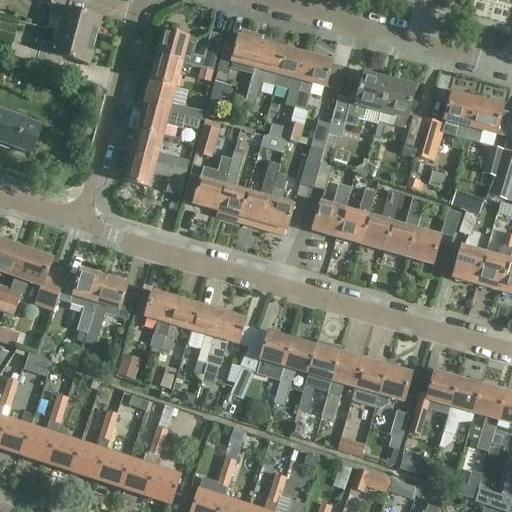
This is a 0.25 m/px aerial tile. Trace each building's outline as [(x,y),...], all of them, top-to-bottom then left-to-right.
[(59,20),(55,33),(95,44),(101,20),(62,10),(64,0),(40,0),(39,4),(51,7),(48,17),(59,20)] [(89,66),(95,44),(55,33),(52,46),(41,43),(35,67),(58,73),(62,59),(89,66)] [(213,73),(219,47),(222,38),(210,35),(204,59),(192,57),(196,42),(164,33),(158,58),(181,65),(200,70),(213,73)] [(262,45),(250,42),(251,36),(240,33),(238,39),(237,41),(226,38),(217,72),(228,75),(229,70),(253,76),(262,45)] [(253,76),(252,81),(250,88),(247,97),(245,105),(254,108),(256,99),(259,88),(260,84),(275,88),(285,51),(262,45),(253,76)] [(32,55),(11,48),(8,56),(30,64),(32,55)] [(301,83),(308,58),(285,51),(275,88),(290,92),(289,96),(286,107),(287,107),(294,109),(301,83)] [(151,83),(174,89),(181,65),(158,58),(151,83)] [(294,109),(303,111),(310,85),(325,89),(331,68),(331,66),(332,64),(308,58),(301,83),(294,109)] [(200,70),(197,80),(210,84),(213,73),(200,70)] [(380,115),(390,79),(386,78),(385,81),(363,75),(359,90),(356,100),(351,99),(351,101),(338,98),(330,127),(331,127),(324,152),(321,162),(320,165),(326,167),(334,138),(340,140),(342,130),(344,125),(356,129),(358,121),(359,119),(363,120),(366,111),(380,115)] [(394,81),(390,79),(380,115),(395,119),(393,128),(404,131),(406,122),(415,89),(393,83),(394,81)] [(167,114),(199,123),(202,114),(188,111),(188,110),(170,105),(174,89),(151,83),(144,109),(167,114)] [(466,99),(467,97),(456,93),(455,96),(451,95),(444,123),(458,127),(455,139),(466,142),(477,102),(466,99)] [(216,121),(222,101),(210,98),(205,118),(216,121)] [(491,103),(490,106),(477,102),(466,142),(479,145),(482,133),(495,137),(503,109),(501,109),(501,106),(491,103)] [(138,133),(161,139),(164,127),(183,131),(184,128),(197,131),(199,123),(167,114),(144,109),(138,133)] [(41,128),(0,112),(0,144),(31,156),(41,128)] [(415,158),(423,129),(425,122),(413,118),(402,157),(414,160),(415,158)] [(211,160),(220,126),(205,122),(195,155),(211,160)] [(324,152),(331,127),(330,127),(317,123),(312,142),(310,148),(311,148),(324,152)] [(298,145),(300,139),(303,128),(290,125),(289,131),(286,142),(298,145)] [(286,142),(289,131),(271,126),(268,137),(286,142)] [(423,129),(415,158),(426,161),(435,133),(423,129)] [(131,158),(186,172),(189,164),(157,155),(161,139),(138,133),(131,158)] [(426,175),(437,179),(449,144),(438,140),(426,175)] [(321,162),(324,152),(311,148),(301,185),(301,186),(313,190),(320,165),(321,162)] [(497,174),(504,154),(490,150),(483,175),(496,178),(497,174)] [(247,194),(234,191),(244,158),(233,154),(230,162),(231,162),(216,213),(224,215),(222,221),(238,226),(247,194)] [(511,155),(504,154),(497,174),(508,177),(510,170),(511,170),(511,155)] [(186,172),(131,158),(125,184),(148,190),(151,178),(171,184),(168,195),(180,198),(186,172)] [(193,206),(216,213),(231,162),(230,162),(221,159),(218,173),(203,169),(200,181),(193,206)] [(364,178),(368,165),(368,162),(367,162),(363,161),(362,167),(351,171),(351,174),(364,178)] [(254,224),(263,226),(277,175),(279,167),(271,165),(269,173),(261,199),(247,194),(238,226),(252,230),(254,224)] [(332,169),(326,167),(320,165),(313,190),(325,193),(327,185),(331,171),(332,169)] [(285,233),(286,233),(293,208),(278,203),(286,177),(277,175),(263,226),(271,229),(269,235),(284,239),(285,233)] [(406,191),(417,194),(420,183),(409,180),(406,191)] [(337,240),(345,212),(351,190),(338,186),(332,208),(320,205),(312,233),(337,240)] [(435,188),(431,206),(447,209),(450,191),(435,188)] [(345,212),(337,240),(361,247),(368,219),(375,195),(365,192),(358,216),(345,212)] [(368,219),(361,247),(384,254),(392,225),(400,196),(389,193),(381,222),(368,219)] [(392,225),(384,254),(407,260),(416,232),(424,204),(412,200),(404,229),(392,225)] [(453,239),(460,216),(448,212),(440,235),(453,239)] [(470,238),(477,217),(465,214),(458,235),(470,238)] [(416,232),(407,260),(432,267),(440,239),(416,232)] [(485,256),(476,287),(500,294),(508,263),(511,251),(511,236),(506,235),(502,249),(499,250),(496,259),(485,256)] [(0,273),(14,279),(24,252),(0,242),(0,273)] [(476,287),(485,256),(461,249),(452,280),(476,287)] [(14,279),(10,291),(5,304),(7,305),(17,308),(21,296),(24,297),(28,284),(42,289),(36,308),(53,314),(65,280),(48,274),(52,262),(24,252),(14,279)] [(511,297),(511,263),(508,263),(500,294),(511,297)] [(104,280),(93,277),(95,273),(83,269),(82,273),(80,273),(73,298),(87,302),(79,329),(88,331),(84,345),(104,280)] [(125,295),(127,287),(126,286),(127,282),(115,279),(114,283),(104,280),(84,345),(95,348),(105,316),(128,323),(135,298),(125,295)] [(0,287),(0,313),(3,314),(7,305),(5,304),(10,291),(0,287)] [(150,349),(160,352),(175,301),(152,294),(150,300),(140,297),(134,316),(158,323),(150,349)] [(191,333),(198,308),(175,301),(160,352),(169,355),(172,342),(174,343),(178,329),(191,333)] [(198,364),(206,366),(222,315),(198,308),(191,333),(206,338),(198,364)] [(202,380),(201,385),(212,388),(217,370),(220,371),(228,344),(237,347),(247,350),(255,331),(243,327),(245,322),(222,315),(206,366),(202,380)] [(0,344),(14,349),(19,336),(0,329),(0,344)] [(256,376),(256,374),(260,363),(284,370),(292,342),(268,335),(255,331),(247,350),(248,350),(240,368),(242,368),(230,397),(242,402),(254,375),(256,376)] [(49,361),(55,344),(44,340),(37,357),(49,361)] [(291,384),(292,384),(295,373),(307,376),(315,348),(292,342),(284,370),(273,405),(284,408),(291,384)] [(339,355),(340,355),(342,349),(318,342),(316,349),(315,348),(307,376),(297,412),(307,415),(314,390),(328,394),(339,355)] [(0,351),(0,367),(9,355),(0,351)] [(355,390),(362,362),(340,355),(339,355),(328,394),(321,419),(333,422),(344,387),(355,390)] [(362,362),(355,390),(379,397),(386,369),(362,362)] [(192,378),(202,380),(206,366),(198,364),(197,363),(192,378)] [(386,369),(379,397),(375,410),(380,411),(388,407),(390,400),(403,404),(411,376),(386,369)] [(449,417),(459,382),(434,375),(427,397),(419,395),(414,412),(408,434),(420,438),(426,415),(429,416),(430,412),(449,417)] [(12,376),(10,382),(8,381),(0,405),(0,406),(9,409),(17,384),(19,378),(12,376)] [(474,416),(482,388),(459,382),(449,417),(444,434),(454,437),(457,425),(471,425),(474,416)] [(494,434),(497,423),(505,395),(482,388),(474,416),(485,419),(475,452),(488,455),(494,434)] [(511,426),(511,396),(505,395),(497,423),(494,434),(507,438),(510,426),(511,426)] [(30,429),(21,458),(46,466),(55,437),(59,426),(67,400),(58,397),(50,423),(46,434),(30,429)] [(148,404),(131,397),(127,408),(144,414),(148,404)] [(129,462),(120,490),(145,498),(154,470),(158,458),(159,458),(167,433),(166,433),(173,411),(164,408),(158,430),(150,455),(146,454),(141,466),(129,462)] [(80,446),(71,474),(95,482),(105,454),(109,442),(117,417),(108,414),(100,439),(95,451),(80,446)] [(401,441),(402,441),(409,417),(399,414),(396,414),(389,438),(392,438),(389,449),(398,452),(401,441)] [(0,450),(21,458),(30,429),(6,421),(0,438),(0,450)] [(302,427),(293,425),(290,437),(298,440),(303,437),(305,431),(302,427)] [(71,474),(80,446),(55,437),(46,466),(71,474)] [(337,453),(361,459),(364,447),(340,440),(337,453)] [(120,490),(129,462),(105,454),(95,482),(120,490)] [(315,470),(318,460),(306,456),(303,466),(315,470)] [(221,474),(231,477),(235,465),(225,462),(221,474)] [(433,469),(424,467),(421,477),(430,480),(433,469)] [(154,470),(145,498),(171,507),(180,479),(154,470)] [(370,475),(370,476),(357,471),(351,491),(364,495),(366,489),(386,496),(391,481),(370,475)] [(227,490),(231,477),(221,474),(217,487),(227,490)] [(447,490),(450,478),(441,475),(437,487),(447,490)] [(272,490),(281,494),(285,481),(276,478),(272,490)] [(477,492),(466,489),(461,488),(459,498),(474,501),(477,492)] [(277,506),(281,494),(272,490),(272,491),(268,503),(277,506)] [(479,491),(475,504),(498,511),(508,511),(511,501),(479,491)] [(219,511),(223,501),(198,493),(191,511),(219,511)] [(366,494),(363,505),(390,511),(393,501),(366,494)] [(223,501),(219,511),(247,511),(248,510),(251,500),(242,497),(239,506),(223,501)]
